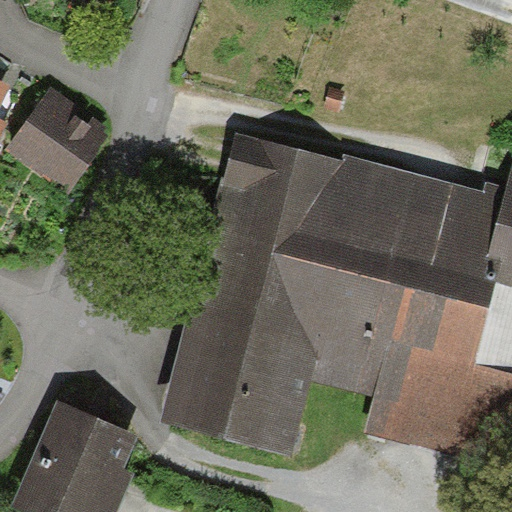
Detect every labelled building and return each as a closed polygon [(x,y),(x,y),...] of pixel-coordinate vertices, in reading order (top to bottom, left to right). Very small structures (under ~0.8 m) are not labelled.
[(0,106),(10,84),(0,79),(0,106)] [(52,89),(9,149),(67,191),(111,131),(52,89)] [(166,425),(294,457),(312,378),(383,395),(373,436),(507,468),(511,447),(511,384),(469,375),(489,288),(511,195),(511,184),(487,179),(484,190),(240,130),(166,425)] [(511,195),(489,288),(511,293),(511,195)] [(11,511),(116,511),(142,437),(49,405),(11,511)]
